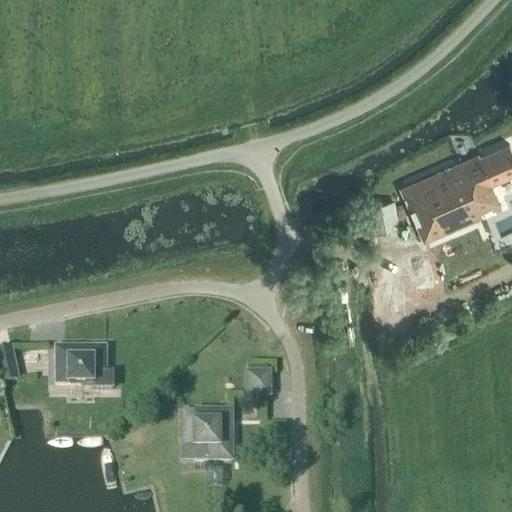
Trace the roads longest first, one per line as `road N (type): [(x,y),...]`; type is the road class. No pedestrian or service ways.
road 1 (unclassified): [(254,154),(371,110),(492,0)]
road 2 (unclassified): [(266,303),(169,297),(0,325)]
road 3 (unclassified): [(0,205),(254,154)]
road 4 (unclassified): [(311,511),(294,349),(266,303)]
road 5 (unclassified): [(266,303),(284,258),(284,232),(254,154)]
